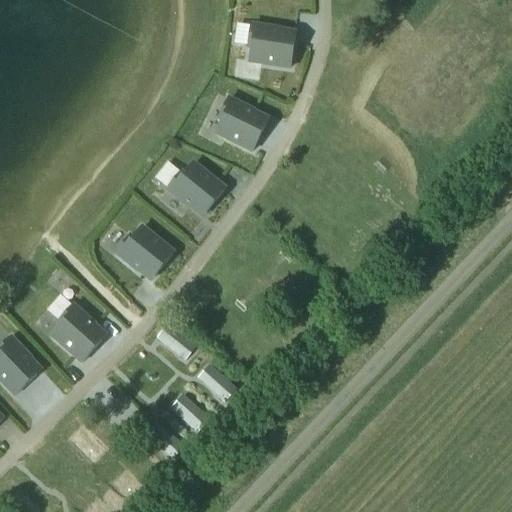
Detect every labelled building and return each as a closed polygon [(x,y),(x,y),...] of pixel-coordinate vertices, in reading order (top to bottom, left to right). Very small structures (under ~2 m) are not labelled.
[(280,31),(251,27),(248,48),(252,49),(250,63),(290,69),(295,40),(279,37),(280,31)] [(229,100),(219,119),(223,121),(216,134),(253,152),(266,126),(251,118),(254,113),(229,100)] [(181,174),(168,190),(190,208),(194,204),(206,214),(225,191),(193,165),(184,176),(181,174)] [(130,238),(116,254),(139,272),(142,267),(155,278),(174,255),(142,229),(133,240),(130,238)] [(94,326),(73,307),(59,323),(62,326),(52,336),(83,364),(102,341),(90,331),(94,326)] [(176,354),(186,362),(196,348),(186,340),(184,342),(173,333),(165,343),(177,352),(176,354)] [(0,349),(0,380),(16,396),(37,376),(26,364),(30,360),(11,339),(0,349)] [(216,395),(225,404),(236,391),(226,382),(225,384),(214,374),(206,383),(217,394),(216,395)] [(189,425),(198,434),(210,421),(200,412),(198,414),(187,404),(179,413),(191,424),(189,425)] [(67,441),(91,466),(108,449),(85,425),(67,441)] [(164,453),(173,461),(184,449),(174,440),(173,442),(162,432),(154,441),(165,451),(164,453)] [(112,484),(133,510),(151,496),(131,470),(112,484)] [(22,487),(5,503),(12,511),(44,511),(45,511),(22,487)] [(114,511),(99,498),(86,511),(114,511)]
